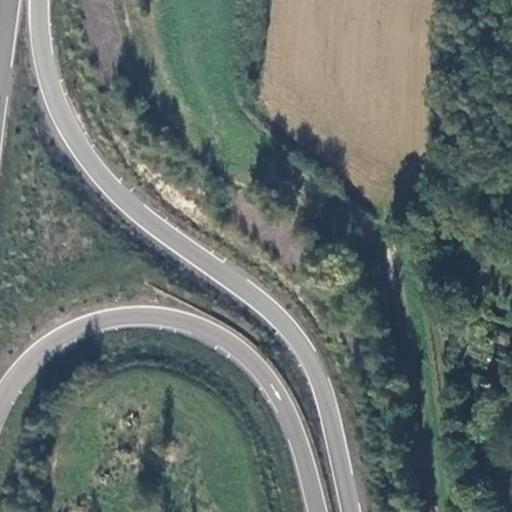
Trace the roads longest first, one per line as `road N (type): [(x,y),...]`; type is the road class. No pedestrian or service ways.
road 1 (trunk): [(348,511),(306,357),(269,310),(144,221),(98,177),(57,107),(34,0)]
road 2 (trunk): [(0,387),(37,348),(84,322),(119,315),(192,325),(248,363),(274,397),(312,511)]
road 3 (track): [(433,511),(391,242)]
